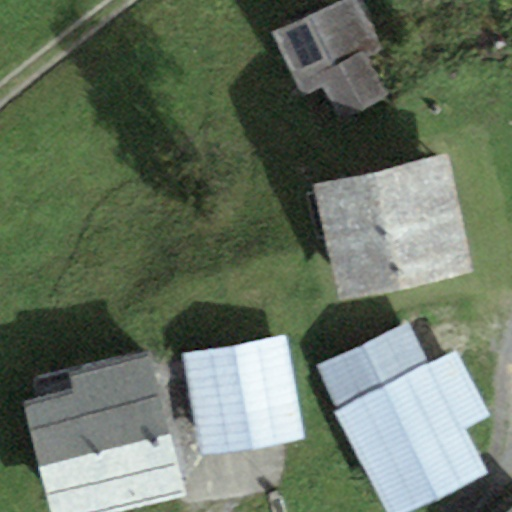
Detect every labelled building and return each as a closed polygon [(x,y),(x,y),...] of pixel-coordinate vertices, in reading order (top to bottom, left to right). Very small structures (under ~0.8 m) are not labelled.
[(360,0),(343,0),(273,31),(302,96),(327,85),(340,115),(387,94),(371,57),(383,51),(360,0)] [(446,162),(319,184),(338,297),(465,276),(446,162)] [(409,317),(316,363),(339,410),(334,412),(383,511),(411,511),(487,475),(465,429),(432,362),(409,317)] [(282,338),(183,356),(200,451),(299,433),(282,338)] [(39,401),(24,405),(51,511),(134,511),(190,498),(153,347),(33,377),(39,401)] [(457,350),(432,362),(465,429),(490,417),(457,350)]
